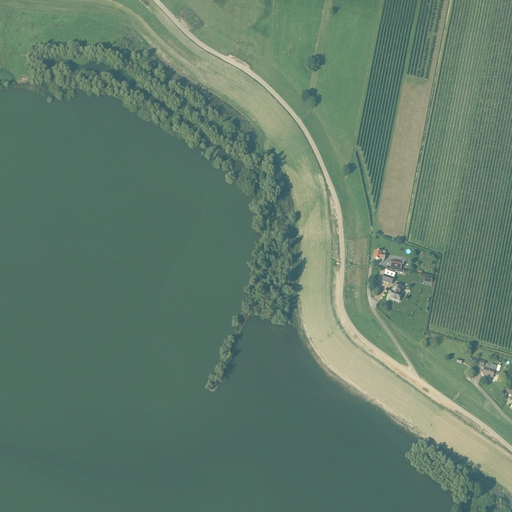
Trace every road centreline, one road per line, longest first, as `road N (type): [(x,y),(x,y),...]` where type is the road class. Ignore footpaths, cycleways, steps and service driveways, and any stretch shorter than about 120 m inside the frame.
road 1 (unclassified): [(407,389),(347,344),(332,321),(320,182),(291,124),(257,87),(194,46),(146,0)]
road 2 (unclassified): [(407,389),(411,368),(373,309),(370,269)]
road 3 (unclassified): [(511,460),(407,389)]
